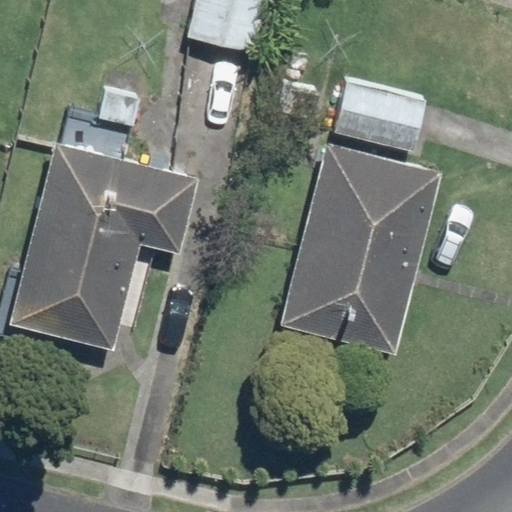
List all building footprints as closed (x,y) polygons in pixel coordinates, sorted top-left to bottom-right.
[(197,0),(190,26),(255,43),(265,0),(197,0)] [(321,75),(271,63),(262,101),(312,112),(321,75)] [(344,72),(332,121),(413,142),(426,92),(344,72)] [(328,131),(283,313),(399,342),(444,159),(328,131)] [(199,166),(58,132),(13,314),(116,339),(143,234),(180,243),(199,166)]
